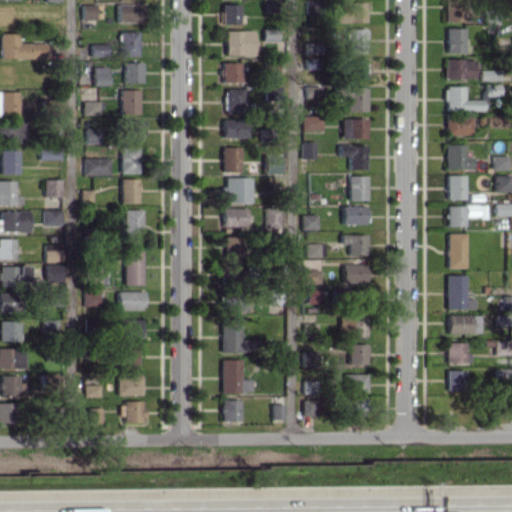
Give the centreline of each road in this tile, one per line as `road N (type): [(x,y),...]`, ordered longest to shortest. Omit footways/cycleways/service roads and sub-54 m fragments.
road 1 (residential): [(511,435),(0,439)]
road 2 (residential): [(181,438),(179,0)]
road 3 (residential): [(402,0),(401,435)]
